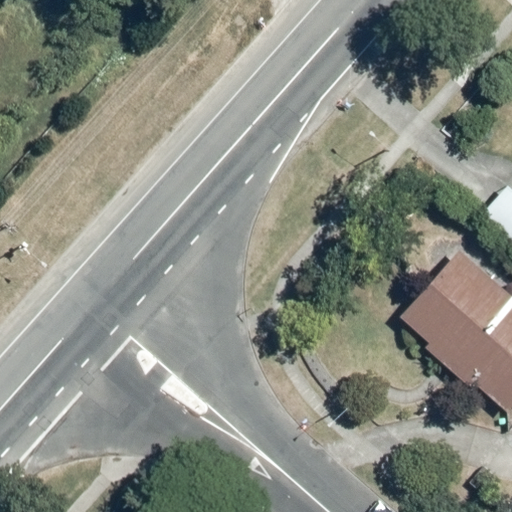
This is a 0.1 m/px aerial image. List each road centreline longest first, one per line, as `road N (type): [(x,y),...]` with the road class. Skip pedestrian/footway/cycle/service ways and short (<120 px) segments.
road 1 (secondary): [(367,0),(92,307)]
road 2 (residential): [(92,307),(322,511)]
road 3 (secondary): [(92,307),(0,410)]
